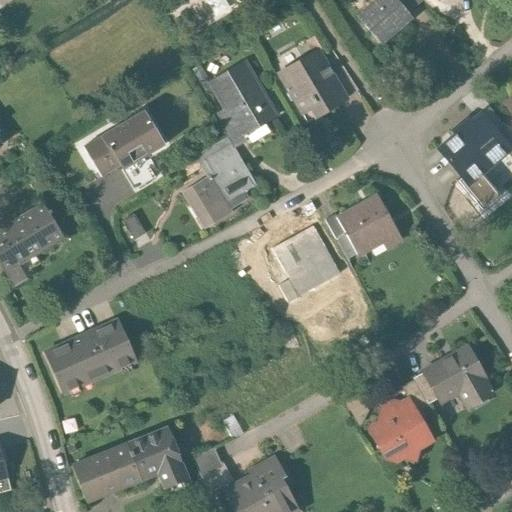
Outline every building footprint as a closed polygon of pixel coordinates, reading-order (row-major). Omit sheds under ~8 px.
[(356,19),(380,46),(411,19),(394,0),(374,0),(376,2),(356,19)] [(349,105),(318,52),(273,78),(305,131),(349,105)] [(278,122),(245,64),(204,87),(219,113),(211,117),(230,149),(278,122)] [(511,98),(501,108),(511,121),(511,98)] [(115,178),(118,182),(161,158),(140,120),(82,152),(100,186),(115,178)] [(509,160),(477,120),(432,155),(472,205),(489,191),(482,182),(509,160)] [(228,206),(254,191),(230,149),(198,168),(205,181),(179,196),(202,235),(234,217),(228,206)] [(401,249),(374,199),(333,221),(360,271),(401,249)] [(63,250),(41,210),(0,232),(0,278),(10,297),(27,288),(19,274),(63,250)] [(344,282),(314,227),(265,254),(296,309),(344,282)] [(137,374),(116,325),(37,359),(58,408),(137,374)] [(467,351),(414,381),(435,417),(458,404),(467,420),(497,403),(467,351)] [(434,450),(403,400),(358,428),(389,478),(434,450)] [(167,436),(67,474),(81,511),(92,511),(157,487),(163,503),(188,493),(167,436)] [(0,437),(0,478),(11,475),(0,437)] [(207,499),(217,495),(230,481),(216,450),(190,463),(207,499)] [(301,511),(277,459),(230,481),(217,495),(225,511),(301,511)]
